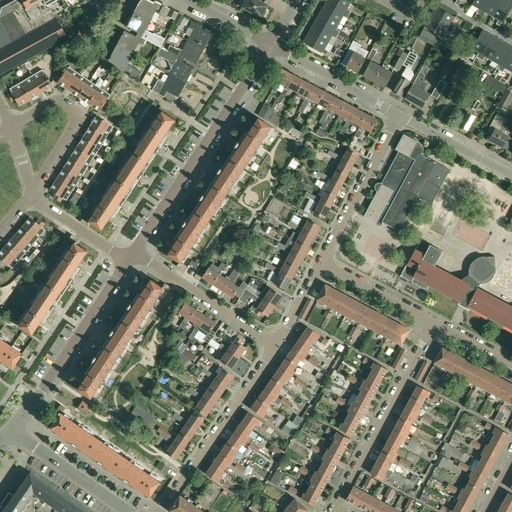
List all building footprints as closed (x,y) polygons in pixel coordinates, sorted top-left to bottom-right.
[(17,0),(9,5),(3,8),(0,16),(0,74),(3,73),(37,54),(65,39),(55,20),(91,0),(17,0)] [(137,6),(134,12),(148,20),(154,9),(157,10),(160,4),(155,1),(154,3),(147,0),(141,0),(142,1),(140,1),(137,6)] [(268,6),(260,1),(257,0),(246,0),(243,7),(249,11),(247,13),(254,17),(255,14),(261,18),(261,17),(263,18),(267,12),(265,10),(268,6)] [(327,0),(326,2),(349,16),(351,12),(347,10),(351,3),(345,0),(327,0)] [(473,1),(471,4),(478,8),(475,12),(479,14),(486,0),(474,0),(474,1),(473,1)] [(486,0),(479,14),(482,16),(485,12),(491,15),(499,0),(486,0)] [(511,2),(507,0),(499,0),(491,15),(499,20),(496,24),(500,26),(511,4),(511,2)] [(356,19),(349,16),(326,2),(320,13),(339,23),(343,17),(347,19),(354,23),(356,19)] [(170,9),(164,6),(163,6),(158,15),(165,18),(167,15),(170,9)] [(435,6),(429,17),(453,30),(455,26),(450,24),(454,17),(435,6)] [(178,14),(173,11),(170,17),(175,20),(178,14)] [(165,39),(163,38),(155,34),(154,34),(144,29),(148,20),(134,12),(128,23),(126,27),(137,33),(136,35),(145,40),(160,48),(165,39)] [(335,30),(339,23),(320,13),(314,23),(343,39),(343,38),(344,38),(346,35),(340,32),(335,30)] [(173,23),(178,26),(183,17),(178,14),(175,20),(173,23)] [(451,34),(453,30),(429,17),(424,27),(443,38),(447,31),(451,34)] [(187,41),(204,50),(207,44),(210,38),(210,37),(211,36),(212,34),(201,28),(202,26),(193,22),(190,27),(190,28),(193,30),(187,41)] [(341,42),(343,39),(314,23),(309,33),(328,44),(332,37),(336,39),(341,42)] [(92,43),(96,33),(80,27),(77,38),(92,43)] [(142,45),(145,40),(136,35),(135,37),(124,30),(116,45),(133,55),(139,43),(142,45)] [(482,30),(472,49),(478,53),(476,57),(480,59),(492,36),(482,30)] [(328,52),(324,49),(328,44),(309,33),(304,40),(303,42),(326,55),(328,52)] [(486,57),(492,60),(502,41),(492,36),(480,59),(483,62),(486,57)] [(195,64),(204,50),(187,41),(182,50),(179,48),(178,50),(170,45),(167,52),(174,56),(183,60),(192,65),(193,63),(195,64)] [(358,72),(369,52),(361,47),(362,45),(353,41),(348,50),(354,53),(347,66),(346,66),(358,72)] [(511,47),(502,41),(492,60),(498,64),(496,69),(499,71),(511,47)] [(448,44),(444,51),(449,54),(453,46),(448,44)] [(133,55),(116,45),(108,60),(131,73),(129,76),(136,80),(141,71),(127,64),(133,55)] [(511,47),(499,71),(503,73),(505,68),(511,72),(511,47)] [(157,55),(159,56),(175,64),(169,75),(186,83),(194,68),(191,67),(192,65),(183,60),(174,56),(167,52),(160,48),(157,55)] [(344,52),(337,48),(334,54),(341,57),(344,52)] [(373,58),(377,50),(373,48),(369,56),(371,57),(373,58)] [(410,52),(408,55),(405,61),(406,61),(404,64),(407,66),(401,76),(400,76),(395,86),(392,91),(401,96),(404,91),(413,76),(413,75),(412,71),(411,71),(412,68),(418,56),(410,52)] [(405,61),(408,55),(404,52),(395,69),(400,71),(404,64),(406,61),(405,61)] [(369,56),(362,69),(366,71),(371,62),(373,58),(371,57),(369,56)] [(363,75),(374,81),(382,68),(371,62),(366,71),(363,75)] [(68,67),(66,71),(58,83),(69,90),(80,74),(68,67)] [(382,68),(374,81),(385,87),(388,81),(392,74),(382,68)] [(31,76),(41,93),(52,86),(42,70),(31,76)] [(283,70),(276,81),(282,84),(282,85),(281,87),(283,88),(285,89),(293,75),(283,70)] [(426,75),(420,72),(408,92),(404,99),(422,108),(430,94),(424,91),(429,84),(423,80),(426,75)] [(482,73),(478,80),(483,82),(487,75),(482,73)] [(90,81),(80,74),(69,90),(79,97),(90,81)] [(186,83),(169,75),(164,84),(158,80),(152,91),(172,102),(175,97),(178,98),(186,83)] [(283,88),(280,94),(284,96),(287,91),(290,92),(291,89),(297,93),(304,81),(293,75),(285,89),(283,88)] [(483,82),(493,88),(497,81),(487,75),(483,82)] [(31,76),(20,83),(30,99),(41,93),(31,76)] [(437,98),(446,82),(440,79),(431,95),(437,98)] [(101,88),(90,81),(79,97),(90,104),(101,88)] [(305,107),(308,102),(306,101),(314,86),(304,81),(297,93),(303,96),(302,98),(304,100),(301,105),(305,107)] [(19,105),(30,99),(20,83),(10,89),(12,93),(8,95),(11,100),(15,98),(19,105)] [(311,103),(312,101),(318,104),(325,92),(314,86),(306,101),(308,102),(311,103)] [(101,88),(90,104),(100,111),(110,95),(101,88)] [(458,126),(459,127),(461,128),(462,128),(461,130),(466,133),(467,131),(468,132),(471,127),(476,117),(472,115),(479,102),(484,94),(477,89),(472,98),(464,111),(466,113),(458,126)] [(325,92),(318,104),(324,107),(323,110),(325,111),(327,112),(335,98),(325,92)] [(504,112),(511,98),(511,95),(506,92),(497,108),(504,112)] [(333,112),(339,115),(346,103),(335,98),(327,112),(329,113),(332,114),(333,112)] [(346,103),(339,115),(345,118),(343,121),(346,122),(348,123),(356,109),(346,103)] [(274,109),(271,108),(264,104),(261,109),(271,115),(274,110),(274,109)] [(269,120),(271,115),(261,109),(258,115),(269,120)] [(354,123),(360,126),(367,114),(356,109),(348,123),(350,124),(352,126),(354,123)] [(151,127),(165,136),(168,132),(167,131),(175,120),(174,120),(174,119),(170,116),(169,117),(162,112),(151,127)] [(273,114),(269,121),(278,127),(282,119),(273,114)] [(360,126),(358,129),(363,131),(364,129),(365,129),(370,132),(377,120),(367,114),(360,126)] [(487,131),(493,134),(489,140),(496,144),(495,145),(496,148),(499,149),(501,148),(502,147),(503,147),(505,142),(508,137),(496,131),(499,125),(501,126),(504,119),(496,115),(487,131)] [(96,116),(90,127),(106,138),(113,127),(96,116)] [(250,129),(247,133),(262,141),(272,126),(264,121),(260,118),(259,118),(258,118),(251,129),(250,129)] [(99,148),(106,138),(90,127),(83,138),(99,148)] [(167,137),(165,136),(151,127),(134,153),(149,164),(156,153),(157,153),(160,149),(159,149),(167,137)] [(301,132),(292,128),(291,129),(289,133),(298,138),(301,132)] [(319,129),(316,134),(321,137),(327,137),(329,134),(319,128),(319,129)] [(254,153),(262,141),(247,133),(246,131),(238,142),(254,153)] [(399,231),(398,230),(417,197),(431,205),(450,170),(421,155),(415,152),(417,149),(418,149),(419,148),(419,147),(420,147),(420,146),(420,145),(420,144),(419,143),(418,142),(403,134),(395,150),(399,151),(381,184),(380,184),(379,184),(378,184),(377,184),(377,185),(376,185),(376,186),(375,187),(375,188),(376,189),(376,190),(377,190),(377,191),(364,216),(375,222),(381,225),(382,222),(383,223),(399,231)] [(93,159),(99,148),(83,138),(76,148),(93,159)] [(254,153),(238,142),(235,146),(235,147),(228,157),(244,168),(254,153)] [(93,159),(76,148),(70,159),(86,169),(93,159)] [(341,156),(340,158),(353,165),(358,154),(348,149),(344,155),(342,154),(341,156)] [(142,175),(149,164),(134,153),(116,180),(132,190),(139,179),(140,179),(143,175),(142,175)] [(236,179),(244,168),(228,157),(221,169),(236,179)] [(340,163),(337,170),(347,175),(353,165),(340,158),(339,160),(338,162),(340,163)] [(79,180),(86,169),(70,159),(63,169),(79,180)] [(292,159),(288,166),(295,170),(299,163),(292,159)] [(226,194),(236,179),(221,169),(220,168),(217,173),(218,174),(211,184),(226,194)] [(73,190),(79,180),(63,169),(56,180),(73,190)] [(347,175),(337,170),(331,180),(341,186),(347,175)] [(323,183),(320,188),(325,191),(336,196),(341,186),(331,180),(329,179),(328,181),(326,184),(323,182),(323,183)] [(66,200),(73,190),(56,180),(49,190),(56,194),(54,198),(59,201),(62,198),(66,200)] [(132,190),(116,180),(99,206),(113,215),(114,216),(121,205),(122,206),(125,201),(124,201),(132,190)] [(283,183),(279,190),(285,194),(289,187),(283,183)] [(219,205),(226,194),(211,184),(203,195),(219,205)] [(330,207),(336,196),(325,191),(320,201),(330,207)] [(200,200),(193,211),(209,221),(219,205),(203,195),(200,199),(200,200)] [(67,206),(72,209),(78,201),(73,197),(67,206)] [(315,205),(312,211),(313,211),(314,212),(325,217),(330,207),(320,201),(317,200),(316,202),(315,205)] [(110,220),(113,215),(99,206),(89,221),(90,223),(96,227),(100,230),(101,230),(109,219),(110,220)] [(186,222),(201,232),(209,221),(193,211),(186,222)] [(265,215),(262,221),(267,223),(270,218),(270,217),(265,215)] [(30,217),(22,227),(33,237),(37,240),(45,231),(41,227),(44,224),(39,220),(36,223),(30,217)] [(87,226),(90,223),(89,221),(83,217),(80,222),(87,226)] [(298,231),(300,229),(314,237),(320,226),(308,220),(304,226),(302,224),(301,227),(295,224),(293,228),(298,231)] [(175,237),(177,239),(190,248),(201,232),(186,222),(185,221),(182,226),(183,226),(175,237)] [(255,224),(252,230),(259,233),(262,228),(255,224)] [(22,227),(14,237),(28,250),(37,240),(33,237),(22,227)] [(309,247),(314,237),(300,229),(298,231),(297,234),(299,235),(296,240),(309,247)] [(68,239),(74,243),(76,243),(78,239),(71,235),(68,239)] [(20,259),(28,250),(14,237),(5,246),(20,259)] [(181,262),(190,248),(177,239),(175,243),(167,254),(168,255),(172,258),(173,258),(179,262),(181,262)] [(418,244),(427,249),(430,245),(430,244),(421,239),(418,244)] [(303,258),(309,247),(296,240),(291,251),(303,258)] [(217,242),(213,248),(219,252),(223,246),(217,242)] [(76,243),(74,243),(64,258),(78,267),(80,263),(87,251),(86,250),(87,250),(83,247),(82,248),(76,243)] [(468,274),(469,275),(460,280),(435,266),(442,252),(438,249),(430,245),(424,255),(415,250),(401,276),(426,290),(429,285),(468,306),(468,310),(468,306),(511,329),(511,307),(477,289),(480,284),(482,284),(484,283),(485,283),(486,282),(486,283),(487,283),(487,282),(489,281),(490,280),(490,281),(490,280),(492,278),(492,277),(493,278),(493,277),(494,275),(494,274),(495,274),(495,273),(495,271),(495,269),(496,268),(495,267),(494,256),(484,257),(484,256),(482,257),(480,257),(478,258),(476,259),(474,260),(473,260),(474,260),(473,261),(472,263),(471,263),(471,264),(470,266),(469,267),(469,270),(468,272),(468,274)] [(0,252),(0,257),(1,259),(12,268),(20,259),(5,246),(0,252)] [(297,268),(303,258),(291,251),(285,261),(297,268)] [(79,268),(78,267),(64,258),(46,285),(62,295),(69,284),(70,284),(73,280),(72,279),(79,268)] [(192,261),(189,264),(196,268),(201,261),(197,259),(195,263),(192,261)] [(277,271),(292,278),(297,268),(285,261),(282,267),(279,266),(278,269),(272,266),(270,270),(276,273),(277,271)] [(181,262),(179,262),(176,267),(184,272),(187,267),(181,262)] [(209,267),(202,277),(212,284),(219,274),(220,271),(223,267),(225,264),(221,262),(219,265),(216,269),(215,271),(209,267)] [(286,289),(292,278),(277,271),(276,273),(274,275),(277,276),(274,282),(286,289)] [(219,274),(212,284),(222,291),(229,281),(231,278),(229,277),(226,276),(225,278),(219,274)] [(229,281),(222,291),(232,297),(234,295),(239,287),(233,284),(235,281),(232,280),(231,278),(229,281)] [(140,294),(153,304),(163,289),(162,287),(156,283),(156,282),(152,280),(150,279),(143,290),(140,294)] [(239,287),(234,295),(238,298),(241,293),(245,288),(247,285),(243,282),(239,287)] [(164,283),(162,287),(163,289),(169,293),(172,288),(164,283)] [(317,300),(332,308),(340,292),(325,284),(317,300)] [(29,311),(43,320),(44,321),(52,310),(55,306),(55,305),(62,295),(46,285),(29,311)] [(257,292),(255,294),(261,298),(262,297),(264,298),(275,306),(282,296),(271,288),(267,286),(263,292),(264,292),(263,294),(262,294),(258,291),(257,292)] [(245,287),(239,298),(245,302),(249,296),(256,301),(250,308),(255,311),(260,315),(262,312),(269,316),(275,306),(264,298),(262,297),(261,298),(255,294),(245,287)] [(354,300),(340,292),(332,308),(346,316),(354,300)] [(136,330),(153,304),(140,294),(138,293),(131,304),(130,304),(127,308),(128,309),(120,320),(136,330)] [(308,299),(299,318),(303,320),(313,302),(308,299)] [(346,316),(360,323),(368,307),(354,300),(346,316)] [(186,324),(189,319),(196,309),(185,303),(179,312),(185,317),(182,322),(179,326),(183,329),(186,324)] [(360,323),(374,331),(382,315),(368,307),(360,323)] [(197,328),(199,326),(206,316),(196,309),(189,319),(195,323),(193,325),(193,326),(195,326),(196,327),(197,328)] [(40,324),(43,320),(29,311),(18,326),(27,332),(26,332),(30,335),(31,334),(32,335),(39,324),(40,324)] [(374,331),(388,338),(396,322),(382,315),(374,331)] [(192,332),(196,335),(199,330),(207,336),(203,340),(208,343),(212,338),(215,333),(210,330),(215,322),(206,316),(199,326),(197,328),(196,327),(192,332)] [(111,335),(103,347),(119,356),(136,330),(120,320),(113,331),(112,330),(112,331),(110,334),(111,335)] [(396,322),(388,338),(401,346),(410,330),(396,322)] [(308,327),(300,337),(310,344),(314,338),(316,340),(320,335),(308,327)] [(226,347),(226,349),(239,358),(246,348),(239,344),(242,340),(237,337),(230,346),(228,345),(226,347)] [(306,349),(310,344),(300,337),(293,347),(305,356),(309,351),(306,349)] [(0,360),(1,362),(12,346),(0,338),(0,360)] [(179,341),(174,349),(180,353),(186,345),(179,341)] [(1,362),(2,363),(6,366),(6,365),(12,369),(22,356),(23,354),(22,353),(12,346),(1,362)] [(31,351),(28,349),(25,347),(22,353),(23,354),(22,356),(26,358),(31,351)] [(101,383),(119,356),(103,347),(96,357),(95,356),(92,360),(92,361),(93,361),(86,373),(88,374),(101,383)] [(293,347),(286,358),(296,364),(300,359),(302,360),(305,356),(293,347)] [(434,363),(449,371),(457,355),(442,347),(434,363)] [(225,355),(221,360),(232,368),(239,358),(226,349),(224,351),(222,353),(225,355)] [(397,370),(407,352),(402,349),(392,367),(397,370)] [(463,379),(471,363),(457,355),(449,371),(463,379)] [(286,358),(279,368),(291,376),(295,371),(292,370),(296,364),(286,358)] [(419,382),(429,364),(424,361),(415,379),(419,382)] [(374,369),(371,375),(381,381),(387,370),(375,363),(372,368),(374,369)] [(463,379),(476,386),(485,370),(471,363),(463,379)] [(279,368),(271,379),(282,385),(286,379),(288,381),(292,384),(294,382),(296,379),(291,376),(279,368)] [(214,375),(213,377),(215,378),(227,386),(234,376),(222,369),(218,374),(216,373),(214,375)] [(476,386),(490,394),(499,377),(485,370),(476,386)] [(315,377),(323,382),(326,377),(319,372),(315,377)] [(101,383),(88,374),(84,378),(85,378),(78,390),(79,391),(83,394),(91,399),(101,383)] [(375,392),(381,381),(371,375),(367,381),(365,380),(363,385),(375,392)] [(490,394),(504,401),(511,386),(511,384),(499,377),(490,394)] [(209,388),(220,396),(227,386),(215,378),(209,388)] [(278,390),(282,385),(271,379),(265,389),(277,397),(280,392),(278,390)] [(357,385),(355,387),(360,390),(362,391),(359,397),(370,403),(375,392),(363,385),(358,382),(357,385)] [(417,385),(411,397),(422,403),(426,396),(428,397),(430,392),(417,385)] [(201,395),(200,396),(213,406),(220,396),(209,388),(208,389),(205,394),(202,392),(201,395)] [(265,389),(258,398),(268,405),(272,400),(274,401),(279,405),(280,403),(282,400),(277,397),(265,389)] [(207,416),(213,406),(200,396),(198,398),(196,401),(199,402),(195,408),(207,416)] [(350,406),(364,414),(370,403),(359,397),(356,401),(353,400),(350,406)] [(411,397),(405,408),(422,416),(423,413),(424,412),(421,410),(419,409),(422,403),(411,397)] [(258,398),(251,409),(263,417),(271,423),(275,418),(266,412),(264,411),(268,405),(258,398)] [(77,409),(86,415),(92,406),(83,401),(77,409)] [(137,404),(132,413),(148,425),(155,416),(137,404)] [(56,412),(60,415),(61,415),(62,414),(66,408),(61,405),(56,412)] [(346,407),(344,410),(350,414),(347,418),(358,424),(363,415),(364,414),(350,406),(347,405),(346,407)] [(405,408),(399,418),(411,424),(414,419),(419,422),(420,419),(422,416),(405,408)] [(257,425),(266,431),(269,426),(260,421),(248,412),(241,422),(251,429),(255,424),(257,425)] [(505,415),(499,412),(495,419),(501,422),(505,415)] [(186,420),(185,422),(197,430),(203,420),(194,413),(190,419),(188,417),(186,420)] [(56,433),(61,437),(61,436),(72,421),(62,414),(61,415),(60,415),(50,429),(56,433)] [(292,422),(297,425),(301,418),(297,415),(292,422)] [(358,424),(347,418),(344,424),(342,423),(339,429),(352,436),(358,424)] [(407,437),(410,432),(407,430),(411,424),(399,418),(393,429),(407,437)] [(76,447),(87,454),(98,439),(72,421),(61,436),(72,444),(72,445),(76,448),(76,447)] [(190,440),(197,430),(185,422),(183,423),(182,426),(184,428),(180,433),(190,440)] [(241,422),(234,433),(246,441),(250,444),(251,443),(253,440),(249,437),(249,436),(247,435),(251,430),(251,429),(241,422)] [(466,426),(459,423),(456,430),(462,433),(463,431),(466,427),(466,426)] [(281,430),(290,436),(293,431),(285,425),(281,430)] [(503,446),(509,435),(496,428),(493,433),(495,434),(492,440),(503,446)] [(404,442),(407,437),(393,429),(387,441),(399,447),(402,441),(404,442)] [(333,444),(344,450),(350,439),(337,432),(334,438),(336,439),(333,444)] [(183,449),(190,440),(180,433),(173,443),(183,449)] [(243,446),(246,441),(234,433),(227,443),(237,450),(241,444),(243,446)] [(307,437),(300,433),(296,439),(304,443),(306,439),(307,437)] [(451,438),(448,444),(454,447),(457,441),(451,438)] [(103,465),(113,472),(124,457),(98,439),(87,454),(98,462),(97,462),(102,466),(103,465)] [(497,457),(503,446),(492,440),(489,446),(487,445),(484,450),(497,457)] [(183,449),(173,443),(171,441),(170,443),(168,445),(171,447),(166,453),(176,459),(183,449)] [(387,441),(382,452),(397,459),(399,454),(396,453),(399,447),(387,441)] [(237,450),(227,443),(220,453),(232,461),(237,465),(238,463),(240,460),(235,457),(233,456),(237,450)] [(322,449),(321,452),(325,455),(338,461),(340,458),(344,450),(333,444),(330,450),(328,449),(323,447),(322,449)] [(276,447),(273,452),(278,456),(282,450),(276,447)] [(484,456),(481,462),(491,468),(497,457),(484,450),(482,455),(484,456)] [(382,452),(376,462),(387,468),(394,472),(399,463),(400,461),(397,459),(382,452)] [(220,453),(212,463),(223,471),(227,465),(228,466),(230,464),(232,461),(220,453)] [(324,461),(321,466),(332,472),(338,461),(325,455),(323,460),(324,461)] [(128,483),(140,491),(151,475),(124,457),(113,472),(124,480),(128,483)] [(160,462),(157,467),(166,474),(170,468),(160,462)] [(376,462),(370,473),(385,482),(388,477),(388,476),(384,474),(387,468),(376,462)] [(485,478),(491,468),(481,462),(477,468),(475,467),(473,472),(485,478)] [(219,476),(223,471),(212,463),(205,474),(218,482),(226,488),(229,483),(221,477),(219,476)] [(311,472),(310,474),(314,476),(326,483),(329,478),(332,472),(321,466),(318,472),(316,471),(313,469),(311,472)] [(278,485),(284,476),(276,471),(270,481),(278,485)] [(480,489),(485,478),(473,472),(470,477),(472,478),(469,484),(480,489)] [(86,511),(76,505),(49,485),(48,486),(42,482),(42,481),(40,480),(40,478),(37,478),(30,473),(30,474),(23,485),(22,485),(22,486),(15,496),(14,496),(14,497),(7,508),(0,502),(0,511),(33,511),(37,506),(42,509),(40,511),(86,511)] [(143,494),(143,493),(150,498),(161,482),(151,475),(140,491),(139,491),(143,494)] [(320,494),(326,483),(314,476),(311,481),(313,482),(310,488),(320,494)] [(461,494),(474,500),(480,489),(469,484),(466,490),(464,489),(461,494)] [(291,486),(288,491),(297,496),(300,491),(291,486)] [(346,501),(356,506),(364,492),(353,487),(346,501)] [(304,493),(301,498),(302,499),(314,505),(320,494),(310,488),(307,494),(305,493),(304,493)] [(367,511),(374,498),(364,492),(356,506),(367,511)] [(511,494),(509,493),(503,504),(511,509),(511,494)] [(468,511),(474,500),(461,494),(458,499),(460,500),(457,506),(468,511)] [(204,511),(180,495),(169,511),(171,511),(204,511)] [(367,511),(379,511),(384,503),(374,498),(367,511)] [(295,499),(283,511),(307,511),(309,511),(295,499)] [(379,511),(392,511),(395,509),(384,503),(379,511)]
